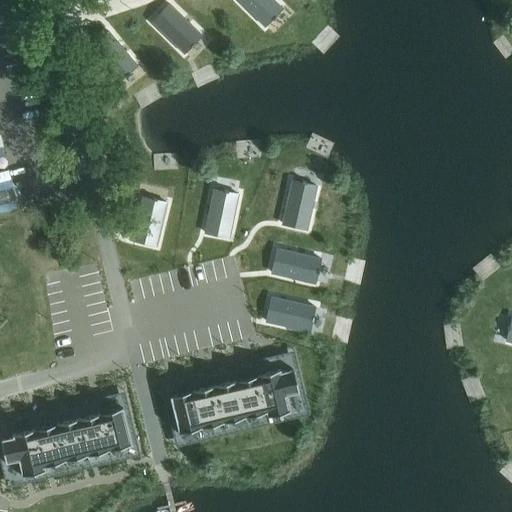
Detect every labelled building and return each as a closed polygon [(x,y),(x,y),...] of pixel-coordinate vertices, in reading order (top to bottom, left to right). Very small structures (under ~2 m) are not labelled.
[(283,7),(275,0),(238,0),(266,25),(273,18),(274,20),(278,16),(276,14),(283,7)] [(200,35),(167,5),(150,23),(183,53),(190,46),(191,47),(195,43),(193,42),(200,35)] [(136,65),(108,31),(88,47),(117,81),(124,75),(125,76),(129,73),(128,72),(136,65)] [(292,180),(282,223),(306,229),(316,185),(306,183),(307,181),(302,180),(301,182),(292,180)] [(212,189),(203,233),(228,238),(237,194),(227,192),(227,190),(222,189),(222,191),(212,189)] [(142,197),(132,240),(156,246),(166,203),(156,200),(157,198),(152,197),(151,199),(142,197)] [(19,238),(34,233),(24,200),(9,205),(19,238)] [(192,285),(187,246),(170,248),(175,287),(192,285)] [(320,257),(277,247),(272,271),(315,281),(317,272),(319,272),(320,267),(318,267),(320,257)] [(147,266),(131,269),(136,295),(152,293),(147,266)] [(156,289),(171,289),(171,275),(156,275),(156,289)] [(314,307),(271,297),(266,321),(309,331),(311,321),(313,322),(314,317),(312,316),(314,307)] [(279,367),(261,372),(271,414),(290,409),(286,393),(298,390),(292,366),(280,369),(279,367)] [(271,414),(261,372),(239,377),(248,414),(265,410),(266,415),(271,414)] [(248,414),(239,377),(217,382),(226,419),(248,414)] [(226,419),(217,382),(195,387),(204,425),(226,419)] [(204,425),(195,387),(168,394),(177,431),(204,425)] [(99,411),(108,448),(131,442),(122,405),(99,411)] [(87,453),(108,448),(99,411),(78,416),(87,453)] [(65,458),(87,453),(78,416),(56,421),(65,458)] [(34,426),(43,464),(65,458),(56,421),(34,426)] [(12,432),(12,434),(0,437),(6,461),(18,458),(22,474),(45,468),(43,464),(34,426),(12,432)]
